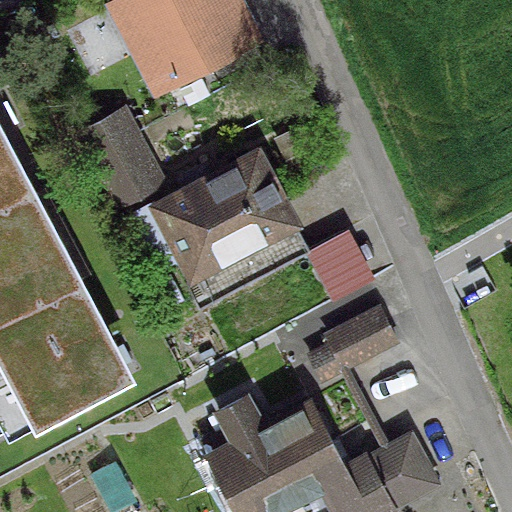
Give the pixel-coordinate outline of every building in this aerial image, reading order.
[(229,0),(127,0),(167,78),(248,36),(229,0)] [(113,203),(158,180),(120,109),(76,132),(113,203)] [(0,413),(10,433),(124,373),(0,138),(0,413)] [(304,246),(273,187),(253,152),(206,176),(199,163),(174,177),(181,190),(153,206),(205,304),(306,250),(304,246)] [(392,339),(375,306),(323,333),(327,342),(306,354),(318,377),(392,339)] [(261,426),(253,412),(244,395),(214,410),(231,442),(207,454),(237,511),(262,511),(265,511),(389,511),(386,505),(360,457),(342,467),(329,441),(307,401),(261,426)]
